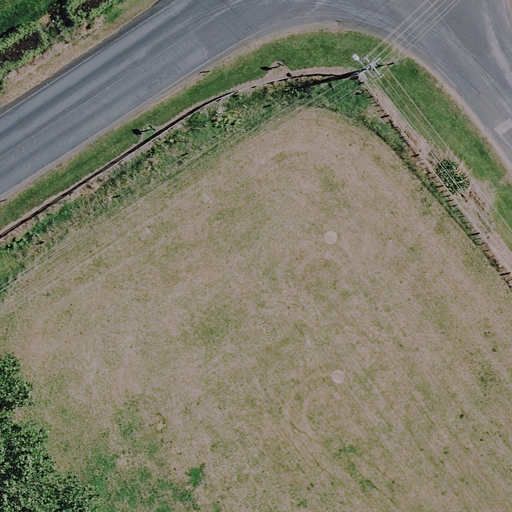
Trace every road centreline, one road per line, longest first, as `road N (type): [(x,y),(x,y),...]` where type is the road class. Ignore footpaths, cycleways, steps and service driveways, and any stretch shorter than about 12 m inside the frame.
road 1 (tertiary): [(0,151),(232,0)]
road 2 (unclassified): [(427,0),(511,110)]
